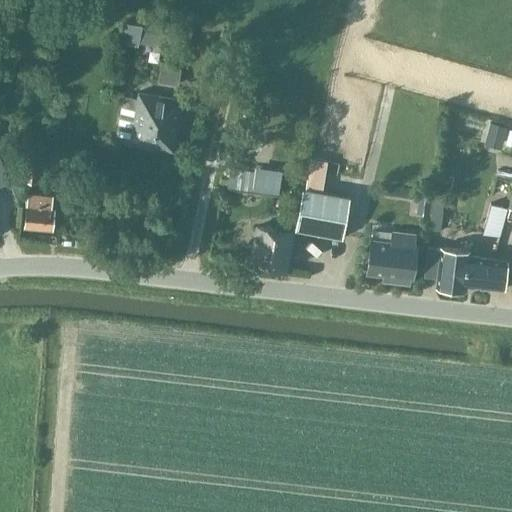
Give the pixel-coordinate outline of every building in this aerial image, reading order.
[(191,33),(121,21),(118,40),(188,51),(191,33)] [(181,66),(159,62),(156,82),(178,85),(181,66)] [(173,151),(182,102),(138,94),(138,100),(125,97),(117,141),(173,151)] [(506,127),(489,123),(483,144),(500,149),(506,127)] [(310,156),(304,191),(301,191),(294,230),(340,238),(348,199),(321,194),(327,159),(310,156)] [(0,158),(0,186),(10,182),(0,158)] [(40,163),(24,161),(22,181),(37,182),(40,163)] [(280,175),(229,168),(227,186),(278,193),(280,175)] [(431,193),(419,192),(417,203),(430,205),(431,193)] [(27,194),(27,200),(24,227),(51,230),(53,210),(51,210),(53,196),(27,194)] [(444,198),(432,197),(429,230),(440,231),(444,198)] [(285,272),(291,234),(254,228),(249,267),(285,272)] [(415,233),(390,230),(389,239),(369,237),(364,274),(381,276),(381,281),(409,285),(410,279),(413,280),(417,243),(414,243),(415,233)] [(471,250),(439,246),(434,288),(465,292),(466,286),(503,290),(507,259),(470,255),(471,250)]
